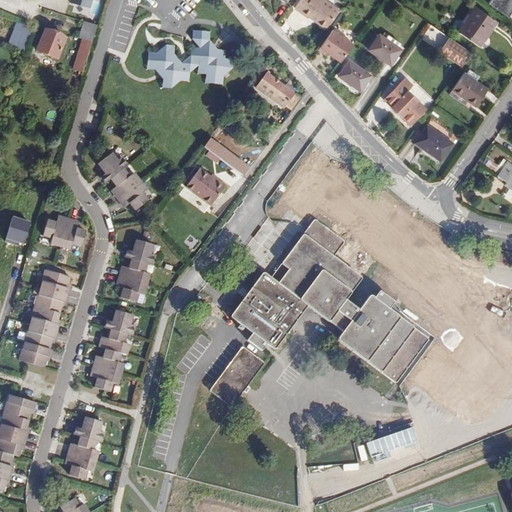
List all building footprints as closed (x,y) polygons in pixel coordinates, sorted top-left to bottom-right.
[(92,0),(68,0),(68,4),(90,10),(92,0)] [(326,0),(299,0),(295,6),(309,16),(311,14),(318,19),(318,22),(324,26),(328,26),(339,9),(326,0)] [(497,22),(476,8),(460,30),(481,45),(497,22)] [(311,14),(309,16),(318,22),(318,19),(311,14)] [(82,40),(73,70),(83,73),(97,26),(85,22),(79,39),(82,40)] [(33,29),(15,23),(8,44),(26,50),(33,29)] [(421,40),(438,45),(442,31),(425,27),(421,40)] [(36,51),(58,60),(66,39),(45,30),(36,51)] [(354,45),(332,30),(319,50),(326,55),(328,53),(341,63),(354,45)] [(190,74),(198,67),(198,75),(206,76),(205,84),(214,85),(222,86),(223,78),(233,70),(234,61),(226,61),(226,51),(217,52),(210,42),(209,33),(201,33),(192,32),(191,39),(199,48),(190,56),(182,63),(174,54),(174,47),(165,46),(156,55),(149,54),(147,60),(146,69),(155,72),(163,81),(162,90),(171,91),(180,83),(189,83),(190,74)] [(401,50),(379,35),(368,50),(393,67),(399,58),(397,56),(401,50)] [(437,53),(460,65),(468,50),(445,37),(437,53)] [(371,76),(349,60),(338,76),(363,94),(369,84),(367,82),(371,76)] [(480,76),(470,69),(467,74),(477,81),(480,76)] [(295,94),(266,72),(257,86),(286,107),(291,111),(301,98),(296,94),(295,94)] [(452,89),(469,101),(477,106),(488,89),(477,81),(467,74),(464,72),(452,89)] [(384,100),(410,125),(425,110),(407,92),(411,88),(404,80),(384,100)] [(286,107),(257,86),(255,89),(284,110),(286,107)] [(469,101),(452,89),(450,94),(466,105),(469,101)] [(453,143),(427,125),(414,143),(440,161),(453,143)] [(232,154),(210,138),(203,147),(209,151),(220,159),(225,163),(232,154)] [(90,140),(88,148),(96,150),(98,141),(90,140)] [(220,159),(209,151),(205,156),(216,164),(220,159)] [(111,180),(124,170),(128,166),(121,157),(117,161),(112,153),(98,164),(104,172),(106,170),(108,172),(106,174),(101,178),(106,184),(111,180)] [(249,167),(232,154),(225,163),(243,176),(249,167)] [(511,188),(511,165),(507,162),(498,177),(497,179),(503,182),(504,180),(507,182),(506,182),(506,184),(511,188)] [(186,187),(210,206),(224,188),(210,177),(199,169),(186,187)] [(130,177),(124,170),(111,180),(117,187),(119,185),(121,188),(113,194),(118,200),(141,182),(134,173),(130,177)] [(226,185),(212,175),(210,177),(224,188),(226,185)] [(346,219),(354,206),(364,213),(370,204),(333,178),(318,200),(346,219)] [(148,190),(141,182),(118,200),(123,206),(131,199),(133,202),(130,204),(136,211),(149,201),(143,194),(148,190)] [(121,188),(119,185),(117,187),(111,192),(113,194),(121,188)] [(133,202),(131,199),(123,206),(125,208),(130,204),(133,202)] [(60,247),(68,220),(61,217),(58,227),(55,226),(56,223),(47,221),(42,236),(51,239),(49,244),(60,247)] [(370,295),(359,310),(346,301),(363,278),(334,257),(345,242),(314,219),(281,264),(288,270),(278,284),(271,278),(263,273),(230,317),(253,334),(247,341),(262,351),(267,345),(275,350),(307,306),(329,323),(330,322),(343,332),(337,340),(396,384),(429,340),(370,295)] [(75,222),(68,220),(60,247),(70,251),(71,245),(80,248),(85,232),(76,230),(75,232),(72,232),(75,222)] [(131,260),(147,265),(152,266),(156,256),(151,254),(153,245),(136,240),(134,250),(137,251),(136,253),(133,252),(127,251),(125,258),(131,260)] [(144,274),(147,265),(131,260),(129,269),(132,270),(131,273),(121,270),(119,277),(147,285),(150,275),(144,274)] [(288,270),(281,264),(271,278),(278,284),(288,270)] [(42,281),(40,289),(67,296),(69,289),(65,288),(66,284),(68,285),(70,277),(44,270),(41,281),(42,281)] [(144,296),(147,285),(119,277),(117,284),(127,287),(126,290),(123,290),(120,298),(136,303),(138,294),(144,296)] [(33,306),(59,314),(61,306),(60,306),(61,302),(65,304),(67,296),(40,289),(38,295),(37,295),(33,306)] [(204,298),(199,293),(193,300),(199,304),(204,298)] [(59,314),(33,306),(30,317),(31,318),(29,325),(56,333),(59,326),(55,324),(55,321),(57,321),(59,314)] [(111,330),(127,335),(132,336),(135,326),(130,324),(133,316),(116,311),(113,320),(116,321),(115,324),(113,323),(106,321),(104,328),(111,330)] [(23,342),(24,343),(49,350),(51,343),(49,342),(50,339),(54,340),(56,333),(29,325),(27,332),(26,332),(23,342)] [(127,335),(111,330),(109,339),(111,340),(110,343),(101,340),(99,348),(106,350),(121,354),(126,356),(129,345),(124,344),(127,335)] [(49,350),(24,343),(22,350),(21,349),(18,361),(43,368),(46,361),(44,360),(45,356),(49,358),(51,351),(49,350)] [(265,363),(242,347),(209,391),(232,408),(265,363)] [(121,354),(106,350),(103,358),(106,359),(105,362),(95,360),(93,367),(121,375),(124,365),(118,363),(121,354)] [(121,375),(93,367),(91,374),(101,377),(100,380),(97,379),(94,388),(110,393),(112,384),(118,385),(121,375)] [(6,403),(3,414),(29,421),(31,414),(30,413),(31,410),(35,411),(37,403),(10,396),(8,403),(6,403)] [(0,431),(0,432),(27,440),(29,433),(25,432),(26,428),(27,428),(29,421),(3,414),(0,425),(2,426),(0,431)] [(73,435),(80,437),(96,442),(101,443),(104,433),(100,431),(102,422),(85,418),(83,427),(85,428),(85,430),(82,430),(75,428),(73,435)] [(423,451),(415,427),(366,443),(375,468),(423,451)] [(25,447),(27,440),(0,432),(0,451),(14,456),(19,457),(21,450),(20,450),(21,446),(25,447)] [(68,455),(96,463),(99,452),(93,451),(96,442),(80,437),(78,446),(81,447),(80,450),(70,447),(68,455)] [(0,471),(11,475),(13,468),(9,467),(10,463),(12,463),(14,456),(0,451),(0,471)] [(93,473),(96,463),(68,455),(66,462),(76,465),(75,468),(72,467),(69,476),(85,480),(87,471),(93,473)] [(11,475),(0,471),(0,491),(3,492),(6,485),(4,485),(5,481),(9,482),(11,475)] [(88,511),(84,504),(79,507),(74,499),(60,507),(63,511),(88,511)]
